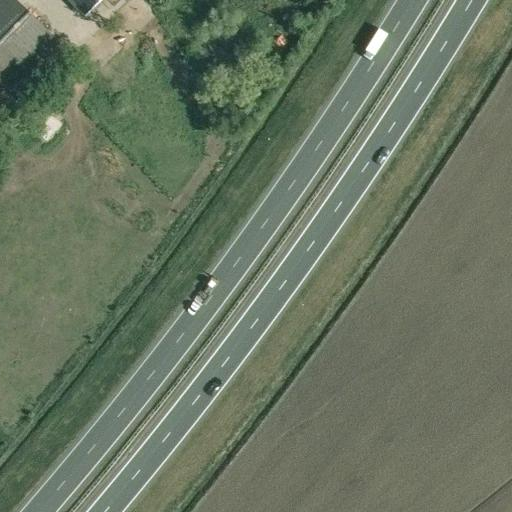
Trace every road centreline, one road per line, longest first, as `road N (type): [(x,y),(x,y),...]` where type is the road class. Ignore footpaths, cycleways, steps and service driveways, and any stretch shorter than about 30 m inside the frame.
road 1 (trunk): [(415,0),(223,278),(38,511)]
road 2 (trunk): [(103,511),(252,325),(468,0)]
